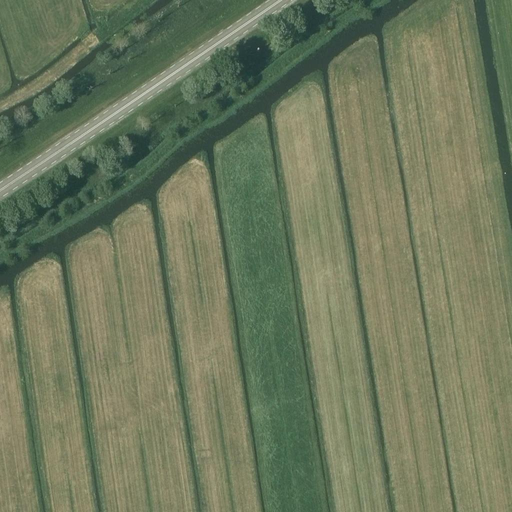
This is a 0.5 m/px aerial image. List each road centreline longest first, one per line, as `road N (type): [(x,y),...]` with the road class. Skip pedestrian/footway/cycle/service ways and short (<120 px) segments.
road 1 (track): [(0,260),(86,209),(377,0)]
road 2 (primary): [(0,190),(279,0)]
